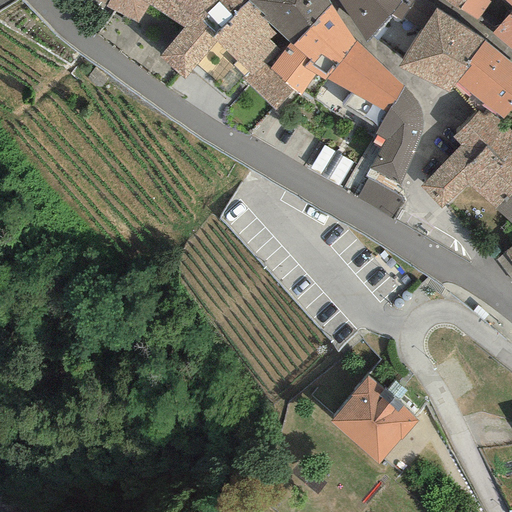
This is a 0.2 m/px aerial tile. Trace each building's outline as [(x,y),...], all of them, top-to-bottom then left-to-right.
[(95,0),(106,5),(105,7),(137,24),(149,5),(141,1),(140,0),(95,0)] [(140,0),(141,1),(149,5),(184,28),(158,58),(183,80),(215,43),(211,38),(232,18),(228,14),(242,2),(242,0),(140,0)] [(330,5),(326,0),(248,0),(248,1),(264,16),(262,18),(277,32),(289,43),(292,45),(330,5)] [(337,0),(366,43),(390,14),(400,20),(402,17),(414,0),(337,0)] [(434,6),(424,0),(414,0),(402,17),(419,28),(434,6)] [(443,0),(458,11),(459,9),(466,0),(443,0)] [(489,2),(486,0),(466,0),(459,9),(476,20),(489,2)] [(511,0),(503,0),(511,7),(511,10),(490,33),(511,50),(511,0)] [(264,16),(248,1),(232,18),(211,38),(215,43),(248,73),(251,75),(264,64),(261,62),(277,48),(269,40),(277,32),(262,18),(264,16)] [(355,41),(330,5),(292,45),(310,61),(303,68),(315,75),(325,81),(326,79),(355,41)] [(486,41),(435,8),(396,67),(448,92),(454,86),(470,66),(467,64),(484,43),(486,41)] [(403,87),(355,41),(326,79),(352,94),(341,107),(377,129),(403,87)] [(292,45),(289,43),(269,68),(293,90),(300,96),(315,75),(303,68),(310,61),(292,45)] [(511,107),(511,64),(484,43),(467,64),(470,66),(454,86),(467,96),(469,94),(502,119),(511,107)] [(274,111),(293,90),(269,68),(264,64),(251,75),(248,73),(240,79),(274,111)] [(410,95),(403,87),(377,129),(374,134),(385,139),(367,168),(399,185),(409,163),(419,139),(422,130),(421,119),(420,109),(416,102),(410,95)] [(483,116),(477,111),(451,137),(460,145),(458,146),(483,172),(468,186),(495,210),(511,189),(511,134),(488,111),(483,116)] [(483,172),(458,146),(420,187),(441,209),(468,186),(483,172)] [(368,178),(356,198),(392,219),(401,205),(400,199),(368,178)] [(511,189),(495,210),(511,226),(511,189)] [(511,246),(495,260),(511,283),(511,246)] [(488,313),(477,303),(472,308),(483,318),(488,313)] [(415,412),(367,369),(329,412),(377,455),(415,412)]
